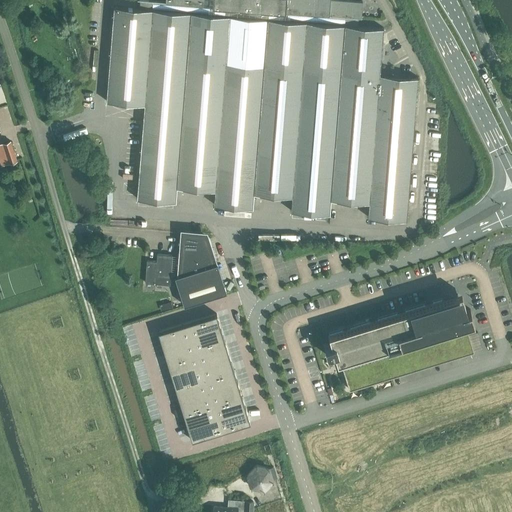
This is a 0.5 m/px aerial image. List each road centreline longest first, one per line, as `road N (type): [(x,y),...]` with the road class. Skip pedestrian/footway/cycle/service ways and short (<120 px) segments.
road 1 (unclassified): [(315,511),(256,320),(268,302),(413,255)]
road 2 (unknown): [(283,409),(176,446),(140,326),(248,292)]
road 3 (track): [(153,511),(64,227)]
road 4 (unclassified): [(64,227),(0,15)]
road 5 (primary): [(423,0),(511,177)]
road 6 (primary): [(511,132),(447,0)]
